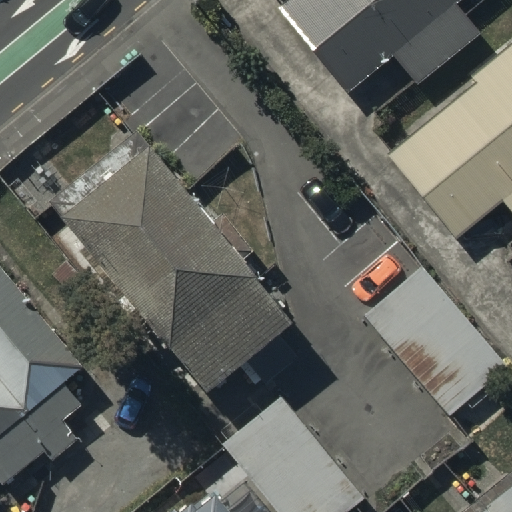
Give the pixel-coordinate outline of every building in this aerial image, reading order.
[(414,91),(479,38),(455,11),(467,0),(296,0),(278,16),(346,99),(391,62),(414,91)] [(511,47),(469,82),(474,88),(385,159),(454,245),(501,207),(511,220),(511,47)] [(65,225),(58,231),(204,404),(242,372),(259,392),(297,361),(282,344),(293,335),(234,265),(250,252),(222,218),(207,230),(149,161),(155,156),(135,132),(48,205),(65,225)] [(354,207),(310,241),(356,300),(400,265),(354,207)] [(507,370),(420,269),(360,320),(448,423),(454,418),(472,440),(508,410),(488,386),(507,370)] [(0,486),(5,493),(47,459),(53,466),(80,444),(65,425),(101,395),(0,271),(0,486)] [(208,416),(227,440),(219,447),(271,511),(349,511),(363,502),(280,398),(259,415),(239,391),(208,416)] [(511,511),(511,478),(467,511),(511,511)]
